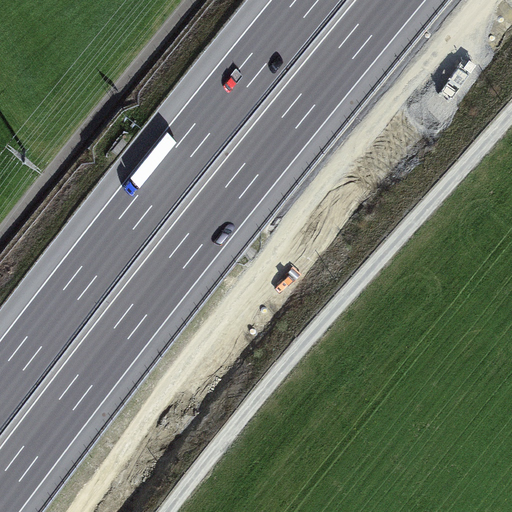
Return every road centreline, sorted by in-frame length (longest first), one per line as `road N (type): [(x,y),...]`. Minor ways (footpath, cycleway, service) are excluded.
road 1 (primary): [(511,8),(294,257),(102,511)]
road 2 (motorway): [(0,494),(390,0)]
road 3 (track): [(511,110),(308,337),(166,511)]
road 4 (motorway): [(307,0),(0,387)]
road 5 (track): [(0,239),(197,0)]
